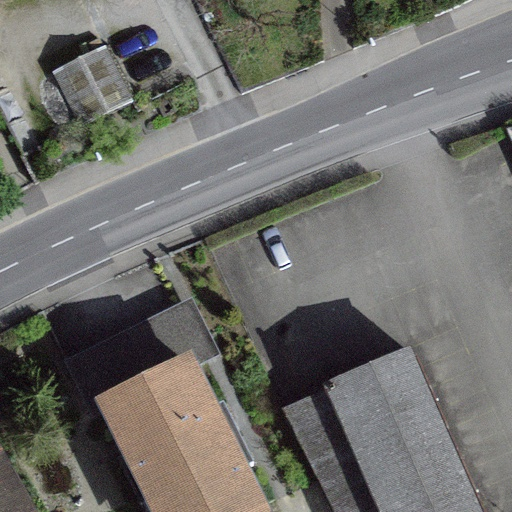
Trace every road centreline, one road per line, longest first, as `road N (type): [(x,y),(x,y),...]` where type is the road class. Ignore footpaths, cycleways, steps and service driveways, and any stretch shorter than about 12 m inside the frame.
road 1 (tertiary): [(0,271),(511,60)]
road 2 (unknown): [(422,91),(511,348)]
